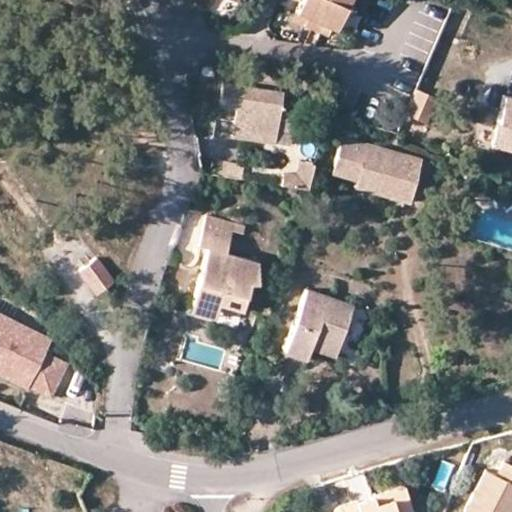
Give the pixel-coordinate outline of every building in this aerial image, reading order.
[(302,0),(297,12),(307,17),(316,21),(325,24),(335,29),(347,0),(302,0)] [(316,21),(307,17),(305,25),(312,28),(316,21)] [(316,21),(312,28),(321,32),(325,24),(316,21)] [(283,105),(284,93),(223,83),(218,119),(234,122),(234,130),(278,137),(278,132),(293,134),(297,107),(283,105)] [(418,90),(408,114),(428,123),(438,99),(418,90)] [(511,97),(503,95),(492,145),(511,149),(511,97)] [(278,132),(278,137),(234,130),(233,138),(292,146),(293,134),(278,132)] [(342,137),(334,164),(394,182),(390,197),(409,203),(421,161),(342,137)] [(219,173),(237,177),(240,163),(221,159),(219,173)] [(290,185),(305,188),(312,163),(298,160),(295,175),(291,175),(290,185)] [(394,182),(334,164),(331,172),(357,180),(355,187),(390,197),(394,182)] [(291,175),(278,172),(276,183),(290,185),(291,175)] [(200,245),(208,247),(189,318),(214,326),(216,318),(234,323),(245,282),(253,283),(259,262),(228,254),(234,231),(236,223),(208,215),(200,245)] [(236,223),(234,231),(245,234),(246,226),(236,223)] [(102,298),(115,282),(99,263),(83,276),(102,298)] [(351,306),(305,290),(283,353),(305,359),(310,346),(334,354),(351,306)] [(0,313),(0,353),(0,354),(0,373),(27,387),(28,385),(50,396),(67,363),(45,352),(51,339),(0,313)] [(211,332),(214,326),(189,318),(186,326),(211,332)] [(511,511),(511,465),(502,460),(494,475),(485,470),(462,511),(511,511)] [(410,511),(403,487),(371,496),(372,503),(358,507),(355,501),(339,505),(332,511),(410,511)] [(372,503),(371,496),(355,501),(358,507),(372,503)]
